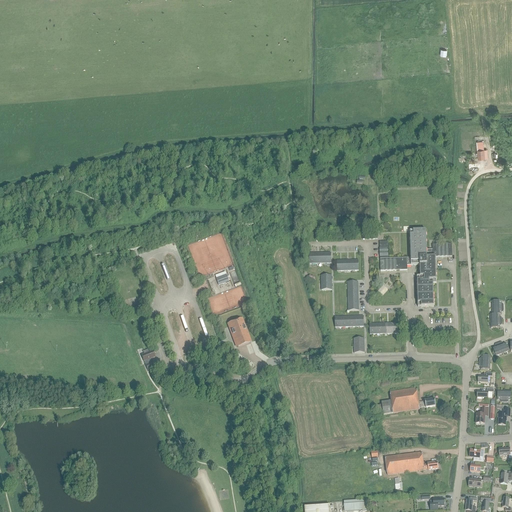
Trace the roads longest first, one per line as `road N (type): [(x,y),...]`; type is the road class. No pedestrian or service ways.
road 1 (residential): [(411,357),(278,361),(242,379),(164,362)]
road 2 (residential): [(476,345),(465,194),(479,175),(511,170)]
road 3 (residential): [(309,244),(365,242),(370,307),(409,307)]
